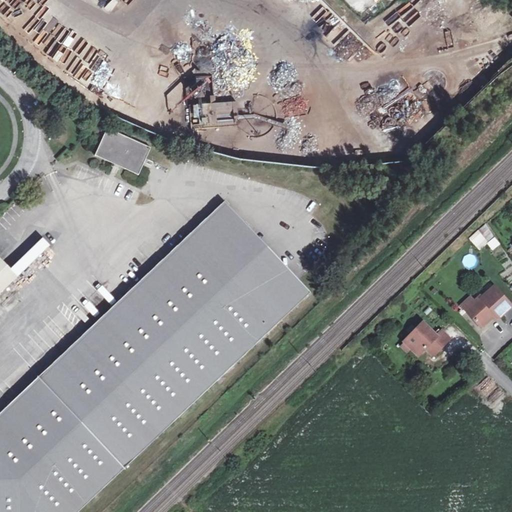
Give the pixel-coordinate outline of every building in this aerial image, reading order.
[(201,119),(202,128),(235,126),(235,119),(237,119),(236,104),(216,105),(215,99),(204,99),(204,106),(194,107),(195,119),(201,119)] [(144,149),(102,130),(89,158),(131,178),(144,149)] [(53,165),(64,154),(61,151),(50,161),(53,165)] [(222,199),(88,331),(78,340),(0,413),(0,511),(81,511),(310,289),(298,276),(222,199)] [(486,244),(492,250),(500,243),(485,224),(468,238),(478,250),(486,244)] [(0,274),(0,287),(42,247),(35,239),(5,269),(7,271),(5,272),(3,271),(0,274)] [(478,298),(463,312),(478,327),(493,314),(495,317),(509,304),(494,289),(481,301),(478,298)] [(12,302),(0,290),(0,311),(1,313),(12,302)] [(426,349),(433,356),(445,344),(438,337),(433,342),(419,329),(401,347),(408,353),(415,360),(422,354),(426,349)] [(408,353),(401,347),(397,351),(404,358),(408,353)] [(426,349),(422,354),(429,361),(433,356),(426,349)]
